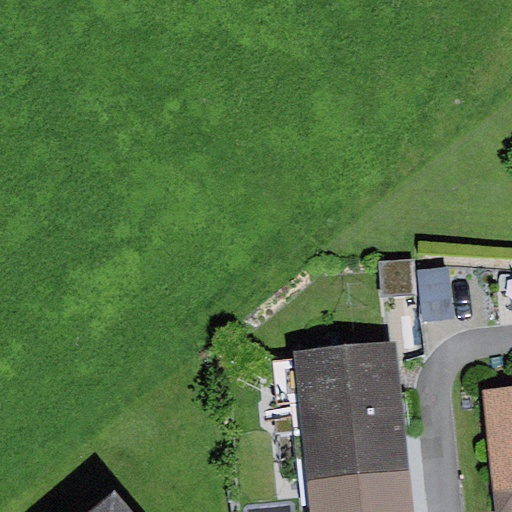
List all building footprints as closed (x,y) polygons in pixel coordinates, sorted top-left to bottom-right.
[(415,267),(380,269),(382,304),(417,302),(415,267)] [(449,274),(419,276),(424,328),(454,326),(449,274)] [(397,354),(295,365),(300,413),(292,414),(303,510),(412,498),(397,354)] [(511,511),(511,399),(486,402),(495,511),(511,511)] [(143,511),(118,481),(80,511),(143,511)]
